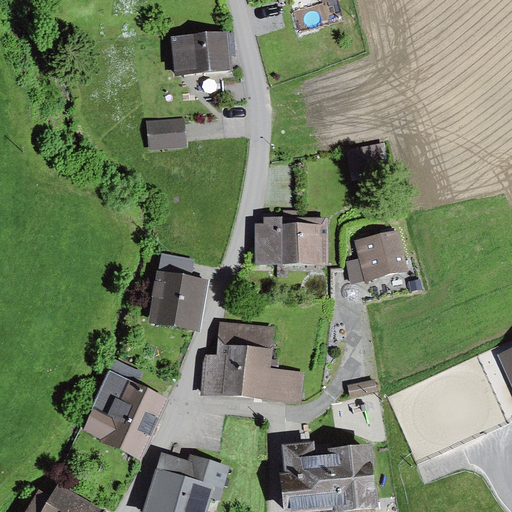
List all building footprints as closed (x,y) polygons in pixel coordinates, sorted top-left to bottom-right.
[(231,73),(229,33),(171,38),(174,78),(231,73)] [(187,148),(184,117),(147,120),(150,152),(187,148)] [(384,145),(346,151),(351,181),(389,175),(384,145)] [(330,267),(330,227),(265,227),(265,267),(330,267)] [(412,274),(404,236),(354,246),(362,284),(412,274)] [(199,333),(208,287),(162,278),(152,323),(199,333)] [(278,372),(283,334),(226,327),(217,396),(307,407),(311,376),(278,372)] [(511,347),(501,352),(511,377),(511,347)] [(166,405),(116,379),(87,435),(138,460),(166,405)] [(377,511),(379,511),(374,448),(278,456),(282,511),(377,511)] [(219,511),(231,474),(170,456),(153,511),(219,511)] [(95,511),(46,484),(29,511),(95,511)]
